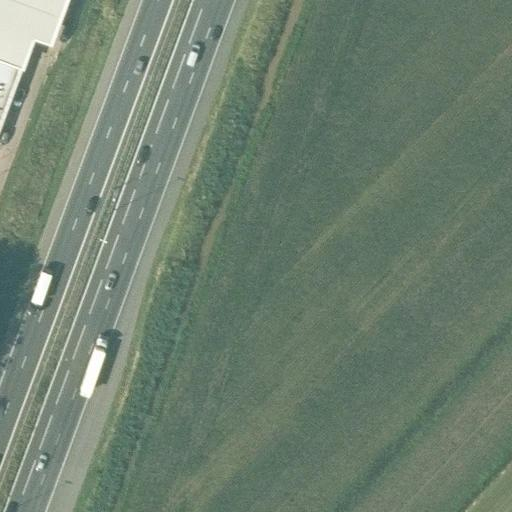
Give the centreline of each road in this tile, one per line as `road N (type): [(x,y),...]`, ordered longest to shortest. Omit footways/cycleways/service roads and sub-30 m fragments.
road 1 (motorway): [(157,0),(0,423)]
road 2 (motorway): [(22,511),(171,111)]
road 3 (motorway): [(125,511),(171,111)]
